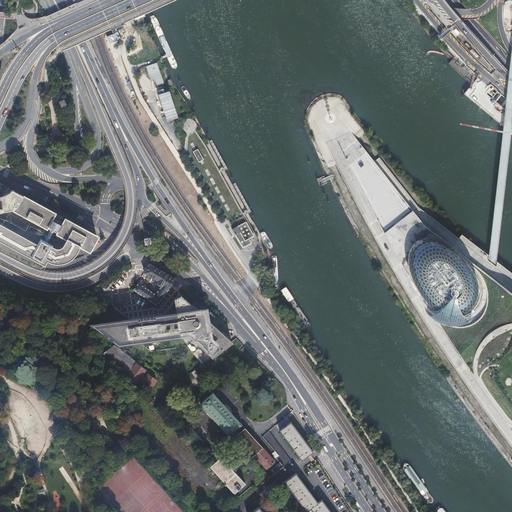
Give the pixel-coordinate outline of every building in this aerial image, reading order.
[(151,18),(151,20),(171,67),(174,68),(175,68),(177,67),(177,66),(177,64),(157,18),(155,17),(154,16),(152,17),(151,18)] [(486,30),(492,33),(495,28),(489,25),(486,30)] [(105,37),(108,44),(123,38),(120,31),(105,37)] [(153,77),(155,86),(163,84),(158,63),(145,66),(148,78),(153,77)] [(165,121),(177,118),(169,91),(157,94),(165,121)] [(182,131),(185,133),(185,135),(184,149),(187,154),(191,162),(193,160),(229,221),(229,222),(243,215),(219,171),(205,143),(195,130),(196,127),(196,124),(195,121),(193,119),(190,118),(186,118),(183,120),(181,122),(180,126),(181,129),(182,131)] [(511,428),(511,292),(480,267),(442,239),(429,228),(374,159),(371,156),(362,145),(355,135),(352,132),(343,135),(335,138),(346,157),(383,231),(410,276),(421,294),(439,322),(471,372),(479,384),(511,428)] [(174,161),(170,153),(164,156),(173,171),(178,168),(174,161)] [(184,189),(189,186),(180,169),(175,171),(184,189)] [(0,220),(14,191),(12,190),(8,188),(7,190),(3,192),(0,194),(0,220)] [(14,191),(0,220),(0,240),(45,265),(48,260),(54,257),(62,252),(69,246),(74,239),(82,243),(89,231),(35,202),(34,206),(22,200),(24,196),(14,191)] [(254,234),(246,220),(232,227),(243,246),(251,242),(248,237),(254,234)] [(170,286),(175,279),(150,264),(145,272),(145,273),(158,280),(157,283),(161,286),(156,293),(138,281),(133,290),(156,306),(170,286)] [(225,347),(231,342),(210,323),(207,320),(196,310),(180,295),(178,293),(161,315),(132,319),(115,306),(111,303),(83,319),(115,343),(189,333),(207,350),(207,351),(211,357),(225,347)] [(205,308),(196,310),(207,320),(205,308)] [(100,339),(92,334),(90,337),(89,337),(87,338),(88,339),(88,340),(95,345),(100,339)] [(344,368),(343,365),(323,336),(321,335),(318,336),(316,338),(314,339),(314,341),(336,371),(338,371),(341,371),(343,370),(344,368)] [(186,347),(205,362),(210,356),(192,340),(186,347)] [(138,362),(114,344),(99,356),(126,377),(127,376),(140,385),(141,384),(149,390),(156,380),(148,374),(149,372),(137,363),(138,362)] [(199,366),(191,371),(196,377),(205,373),(201,368),(199,366)] [(212,392),(199,404),(227,434),(240,422),(212,392)] [(180,409),(174,414),(178,419),(184,413),(180,409)] [(291,421),(279,430),(300,459),(312,451),(291,421)] [(243,428),(233,438),(250,457),(253,454),(266,468),(275,461),(262,447),(261,448),(243,428)] [(291,461),(268,431),(262,436),(277,455),(275,457),(283,467),(291,461)] [(386,436),(384,437),(383,439),(395,459),(400,462),(401,461),(401,459),(401,456),(388,437),(386,436)] [(220,456),(209,466),(232,493),(243,483),(220,456)] [(431,504),(431,503),(432,500),(431,498),(407,465),(405,464),(404,464),(403,465),(402,469),(425,500),(428,503),(431,504)] [(255,486),(254,488),(233,507),(237,511),(238,511),(241,510),(244,508),(284,473),(281,468),(269,477),(268,476),(256,487),(255,486)] [(295,473),(284,481),(306,510),(310,507),(313,511),(330,511),(321,499),(317,502),(295,473)]
